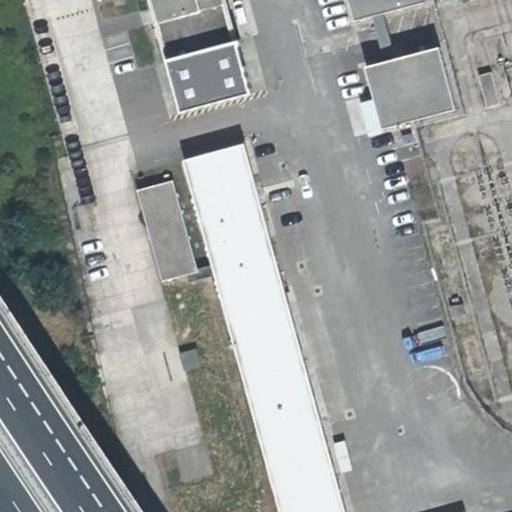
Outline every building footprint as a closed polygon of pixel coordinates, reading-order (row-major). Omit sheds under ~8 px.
[(154,0),(156,8),(160,23),(170,60),(186,118),(256,98),(259,98),(243,38),(241,39),(229,0),(154,0)] [(430,3),(429,0),(350,0),(357,22),(430,3)] [(457,111),(439,47),(359,70),(376,133),(457,111)] [(504,106),(494,73),(479,77),(488,110),(504,106)] [(354,511),(251,148),(192,163),(222,274),(286,511),(354,511)] [(192,271),(168,181),(135,191),(159,281),(182,274),(192,271)] [(178,352),(183,369),(200,365),(196,347),(178,352)]
